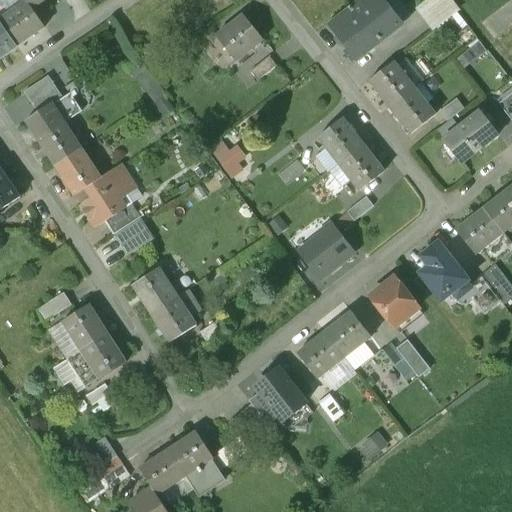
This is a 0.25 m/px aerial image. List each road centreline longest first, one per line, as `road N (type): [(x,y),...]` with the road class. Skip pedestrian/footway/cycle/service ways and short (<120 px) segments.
road 1 (residential): [(196,399),(0,119)]
road 2 (residential): [(196,399),(448,211)]
road 3 (residential): [(279,0),(448,211)]
road 4 (residential): [(0,77),(116,0)]
